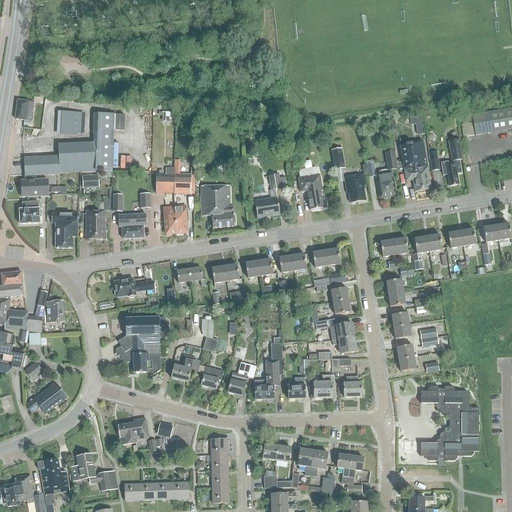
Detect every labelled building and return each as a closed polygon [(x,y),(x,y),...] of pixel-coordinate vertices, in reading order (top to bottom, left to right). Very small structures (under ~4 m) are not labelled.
[(28,102),(17,101),(15,120),(26,121),(30,121),(33,103),(28,103),(28,102)] [(511,129),(511,108),(472,115),(475,135),(491,133),(511,129)] [(81,113),(60,112),(59,136),(80,137),(81,113)] [(171,112),(162,112),(161,124),(170,124),(171,112)] [(59,145),(59,157),(24,159),(25,177),(26,177),(26,181),(21,182),(21,198),(40,197),(40,196),(48,196),(47,181),(36,181),(36,176),(60,175),(60,174),(80,173),(80,171),(111,172),(113,115),(96,114),(95,143),(59,145)] [(474,136),(472,124),(461,125),(463,137),(474,136)] [(323,139),(322,130),(304,133),(306,142),(323,139)] [(461,161),(458,140),(448,142),(451,162),(440,164),(442,176),(446,175),(448,187),(458,185),(456,174),(461,173),(458,161),(461,161)] [(431,190),(422,141),(399,145),(406,182),(412,181),(414,192),(431,190)] [(345,169),(341,149),(331,151),(334,171),(345,169)] [(379,198),(395,195),(392,180),(391,172),(391,171),(397,169),(394,152),(384,153),(386,165),(387,170),(378,171),(379,173),(375,173),(377,183),(379,198)] [(428,153),(430,161),(431,172),(439,171),(436,152),(428,153)] [(375,177),(373,163),(366,164),(366,165),(368,174),(368,179),(375,177)] [(156,194),(173,194),(173,192),(174,174),(174,168),(165,168),(165,174),(156,174),(156,194)] [(173,192),(173,194),(174,194),(190,194),(190,193),(196,193),(196,169),(190,168),(190,174),(174,174),(173,192)] [(316,169),(315,168),(299,170),(298,172),(299,179),(298,179),(300,193),(307,192),(310,211),(323,209),(322,208),(326,208),(325,200),(322,200),(320,192),(321,192),(319,176),(318,176),(316,169)] [(99,188),(98,175),(82,176),(82,189),(99,188)] [(280,190),(278,175),(268,177),(270,192),(275,191),(280,190)] [(366,188),(363,175),(344,178),(347,195),(348,194),(350,204),(365,201),(363,189),(366,188)] [(229,208),(229,186),(200,187),(200,217),(211,217),(212,229),(234,228),(233,207),(229,208)] [(122,212),(122,195),(112,195),(113,212),(122,212)] [(150,209),(149,195),(140,195),(140,210),(150,209)] [(276,198),(271,199),(254,202),(257,220),(279,216),(276,198)] [(38,210),(37,202),(22,203),(22,210),(19,210),(19,225),(39,224),(38,210)] [(184,207),(174,208),(176,234),(187,234),(184,207)] [(166,235),(176,234),(174,208),(163,208),(166,235)] [(109,213),(105,213),(105,211),(85,211),(85,240),(105,240),(105,217),(109,217),(109,213)] [(77,214),(51,214),(51,224),(55,224),(55,249),(72,249),(72,238),(77,238),(77,224),(77,214)] [(144,215),(130,216),(118,217),(118,229),(121,228),(122,240),(143,239),(142,227),(145,227),(144,215)] [(508,224),(496,226),(498,242),(511,240),(508,224)] [(498,242),(496,226),(483,228),(485,244),(498,242)] [(473,230),(460,232),(463,247),(475,245),(473,230)] [(463,247),(460,232),(448,234),(450,249),(463,247)] [(426,238),(429,253),(442,250),(439,235),(426,238)] [(416,255),(429,253),(426,238),(414,240),(416,255)] [(392,241),(395,256),(407,254),(405,239),(392,241)] [(382,258),(395,256),(392,241),(380,243),(382,258)] [(325,251),(327,267),(340,265),(338,250),(325,251)] [(327,267),(325,251),(312,253),(315,268),(327,267)] [(491,265),(489,254),(482,255),(484,266),(491,265)] [(291,257),(293,272),(306,270),(304,255),(291,257)] [(418,261),(417,255),(412,256),(415,271),(423,270),(421,261),(418,261)] [(293,272),(291,257),(278,259),(281,274),(293,272)] [(270,260),(257,262),(260,277),(272,275),(270,260)] [(260,277),(257,262),(245,264),(247,279),(260,277)] [(396,269),(395,262),(388,262),(389,270),(396,269)] [(236,266),(224,268),(226,282),(239,280),(236,266)] [(414,275),(413,267),(399,269),(400,277),(414,275)] [(226,282),(224,268),(211,270),(213,284),(226,282)] [(190,283),(192,282),(200,281),(200,287),(205,287),(205,280),(203,281),(201,269),(188,270),(190,283)] [(190,283),(188,270),(176,272),(178,284),(188,283),(189,289),(193,289),(192,282),(190,283)] [(23,296),(20,273),(0,275),(2,287),(0,287),(0,325),(4,326),(3,329),(28,331),(28,333),(40,334),(42,319),(27,318),(27,313),(8,312),(9,298),(23,296)] [(343,273),(329,275),(330,280),(331,284),(335,283),(345,282),(344,277),(343,273)] [(133,285),(133,280),(113,283),(115,292),(114,292),(114,297),(115,297),(116,299),(127,297),(127,299),(135,297),(135,293),(147,291),(147,295),(155,294),(153,283),(133,285)] [(388,295),(403,293),(401,280),(386,283),(388,295)] [(287,294),(286,282),(278,283),(280,295),(287,294)] [(346,289),(331,291),(333,303),(348,301),(346,289)] [(47,293),(41,292),(37,307),(43,308),(47,293)] [(243,301),(241,292),(229,294),(230,303),(243,301)] [(403,293),(388,295),(390,308),(405,306),(403,293)] [(348,301),(333,303),(335,316),(350,314),(348,301)] [(64,323),(63,302),(47,303),(48,324),(64,323)] [(428,313),(427,306),(416,309),(417,315),(428,313)] [(393,328),(408,326),(407,314),(391,316),(393,328)] [(148,373),(150,377),(160,371),(159,345),(159,333),(166,332),(165,322),(158,322),(158,319),(125,320),(126,337),(118,342),(123,351),(118,354),(124,363),(129,363),(129,360),(133,360),(148,360),(148,373)] [(203,337),(206,338),(204,344),(216,347),(218,341),(212,339),(213,332),(214,321),(201,320),(201,331),(203,337)] [(320,322),(315,323),(316,330),(327,329),(329,328),(330,330),(331,337),(332,342),(354,338),(352,324),(337,327),(335,327),(334,320),(329,320),(328,321),(320,322)] [(408,326),(393,328),(395,340),(410,338),(408,326)] [(437,338),(435,329),(419,331),(421,340),(437,338)] [(25,333),(18,332),(17,343),(24,344),(25,333)] [(0,343),(12,345),(14,337),(0,334),(0,343)] [(281,344),(281,338),(273,339),(273,345),(270,345),(271,361),(265,361),(265,381),(254,381),(255,401),(272,400),(272,387),(279,387),(279,377),(282,375),(281,344)] [(354,338),(332,342),(332,347),(338,346),(340,355),(356,352),(354,338)] [(438,345),(437,338),(421,341),(422,347),(438,345)] [(0,343),(0,364),(11,367),(11,371),(21,373),(24,354),(11,352),(12,345),(0,343)] [(215,353),(216,347),(204,344),(203,350),(215,353)] [(398,361),(414,358),(412,346),(396,348),(398,361)] [(318,361),(331,360),(331,353),(318,353),(318,361)] [(196,360),(186,358),(184,357),(181,368),(174,366),(171,379),(188,383),(191,371),(193,371),(196,360)] [(414,358),(398,361),(400,373),(416,370),(414,358)] [(133,360),(133,374),(148,373),(148,360),(133,360)] [(339,372),(339,367),(338,360),(331,360),(331,372),(339,372)] [(308,375),(308,361),(299,361),(299,375),(308,375)] [(42,371),(35,363),(24,372),(31,380),(42,371)] [(256,367),(240,363),(237,375),(232,374),(227,393),(242,397),(247,378),(253,379),(256,367)] [(439,371),(437,363),(425,365),(426,374),(439,371)] [(223,373),(206,368),(201,386),(215,390),(218,381),(220,381),(223,373)] [(332,398),(331,376),(322,376),(322,384),(313,384),(313,399),(332,398)] [(357,384),(357,377),(346,378),(346,384),(343,384),(343,398),(361,398),(361,384),(357,384)] [(304,400),(304,379),(295,379),(295,387),(287,387),(288,400),(304,400)] [(66,398),(55,384),(25,407),(31,415),(39,408),(45,415),(66,398)] [(437,387),(430,387),(427,390),(427,392),(420,392),(420,404),(434,404),(434,407),(437,409),(439,409),(439,414),(442,416),(449,416),(449,433),(441,433),(439,435),(439,440),(437,440),(434,442),(434,445),(420,445),(420,452),(420,457),(424,457),(424,459),(427,462),(437,462),(437,460),(444,460),(444,462),(454,462),(456,459),(456,457),(470,457),(473,455),(473,452),(478,452),(478,409),(468,409),(469,394),(466,392),(461,392),(454,392),(454,390),(452,387),(444,387),(444,389),(437,389),(437,387)] [(119,445),(121,446),(137,444),(136,441),(148,439),(145,420),(133,422),(134,424),(118,427),(120,438),(118,440),(119,445)] [(172,427),(159,423),(156,435),(170,439),(172,427)] [(210,440),(210,456),(227,456),(227,440),(210,440)] [(263,460),(275,462),(277,447),(265,445),(263,460)] [(277,447),(275,462),(288,463),(290,448),(277,447)] [(310,477),(313,452),(300,450),(298,466),(305,468),(304,476),(310,477)] [(313,452),(310,477),(316,478),(317,469),(325,470),(327,454),(313,452)] [(347,485),(351,457),(339,455),(337,468),(343,469),(341,485),(347,485)] [(94,474),(91,456),(77,458),(79,468),(75,468),(70,469),(72,482),(77,481),(86,480),(89,479),(90,485),(100,483),(101,492),(110,491),(107,474),(98,475),(99,476),(94,477),(94,474)] [(210,456),(211,472),(228,472),(227,456),(210,456)] [(351,457),(347,485),(353,486),(355,471),(361,472),(363,458),(351,457)] [(47,511),(52,511),(51,506),(55,505),(53,495),(69,492),(65,472),(59,473),(57,461),(43,464),(41,463),(38,463),(37,465),(38,471),(40,471),(47,511)] [(211,472),(211,488),(228,488),(228,472),(211,472)] [(292,475),(291,482),(290,488),(296,489),(298,476),(292,475)] [(34,498),(33,499),(29,476),(15,479),(16,485),(3,487),(5,495),(7,508),(20,506),(19,502),(23,501),(23,502),(26,502),(28,511),(45,511),(43,500),(35,502),(34,498)] [(172,484),(156,485),(156,501),(172,501),(172,484)] [(172,484),(172,501),(188,500),(188,484),(172,484)] [(124,502),(140,502),(140,485),(124,486),(124,502)] [(156,501),(156,485),(140,485),(140,502),(156,501)] [(229,504),(228,488),(211,488),(212,504),(229,504)] [(271,495),(271,507),(287,507),(287,505),(296,505),(295,498),(295,493),(286,493),(286,495),(271,495)] [(340,495),(329,494),(329,499),(329,506),(340,506),(340,495)] [(408,498),(408,511),(424,511),(424,510),(424,502),(433,502),(433,497),(423,497),(423,499),(419,499),(408,498)] [(350,503),(350,511),(367,511),(367,503),(350,503)]
